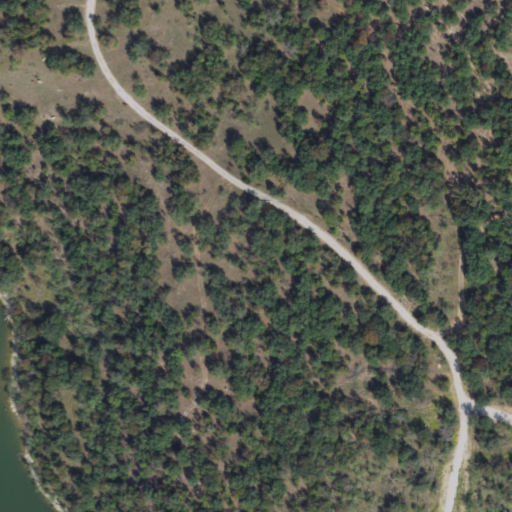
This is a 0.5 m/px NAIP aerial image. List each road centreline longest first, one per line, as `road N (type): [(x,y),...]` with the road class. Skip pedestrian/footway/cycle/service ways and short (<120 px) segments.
road 1 (track): [(511,208),(483,223),(465,251),(452,330),(429,342),(341,254),(163,127),(118,85),(98,58),(90,0)]
road 2 (track): [(429,342),(461,396),(466,476),(457,511)]
